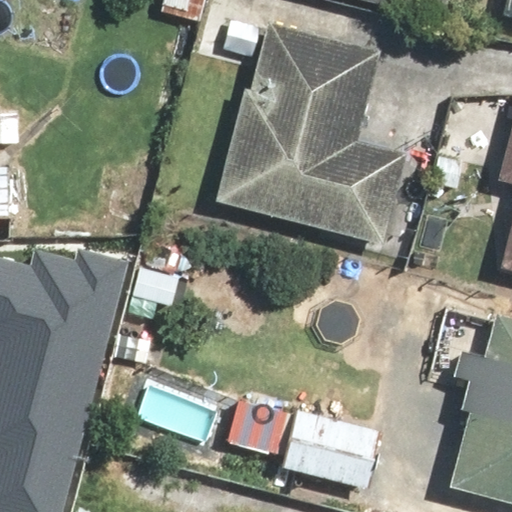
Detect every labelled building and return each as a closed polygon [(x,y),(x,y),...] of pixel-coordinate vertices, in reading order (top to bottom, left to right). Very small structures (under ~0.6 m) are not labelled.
[(401,0),(443,11),(446,0),(401,0)] [(246,22),(202,200),(373,242),(395,153),(346,141),(368,52),(246,22)] [(511,96),(509,96),(487,179),(507,185),(486,264),(511,270),(511,96)] [(0,511),(49,511),(126,242),(79,229),(74,248),(38,237),(31,262),(0,253),(0,511)] [(269,265),(240,263),(237,326),(266,328),(269,265)] [(382,275),(349,267),(333,334),(366,342),(382,275)] [(338,283),(308,276),(286,362),(316,370),(338,283)] [(511,318),(483,311),(437,489),(511,507),(511,318)] [(377,436),(277,413),(264,471),(364,494),(377,436)] [(194,511),(199,492),(105,470),(95,511),(194,511)]
